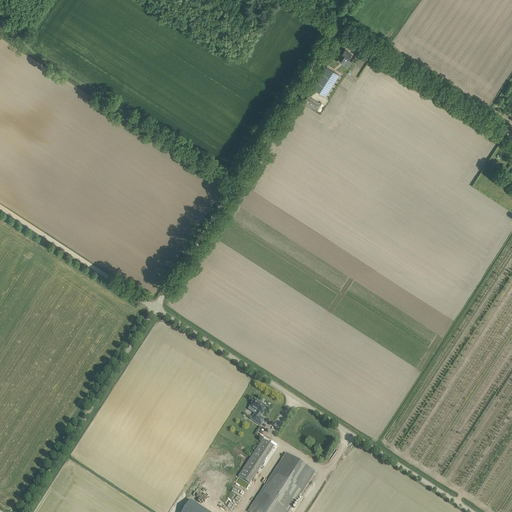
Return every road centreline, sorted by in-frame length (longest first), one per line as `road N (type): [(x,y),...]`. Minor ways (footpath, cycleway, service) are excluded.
road 1 (unclassified): [(471,511),(153,306)]
road 2 (unclassified): [(153,306),(335,24)]
road 3 (unclassified): [(21,511),(153,306)]
road 4 (unclassified): [(511,136),(335,24)]
road 5 (track): [(0,207),(153,306)]
